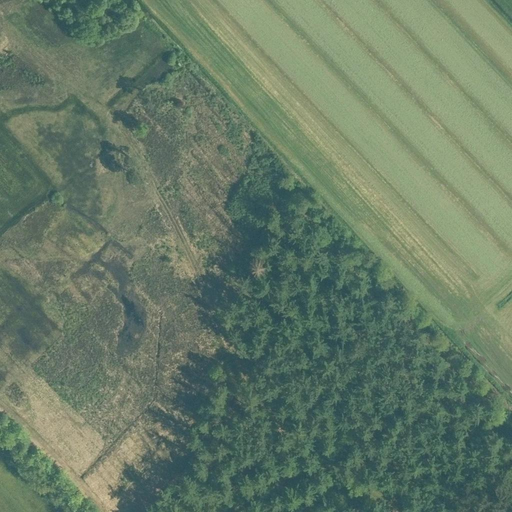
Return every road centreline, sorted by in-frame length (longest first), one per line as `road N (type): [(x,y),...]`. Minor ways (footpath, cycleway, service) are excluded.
road 1 (track): [(0,23),(135,155),(254,395),(333,468)]
road 2 (track): [(238,511),(333,468),(406,511)]
road 3 (track): [(0,405),(108,511)]
